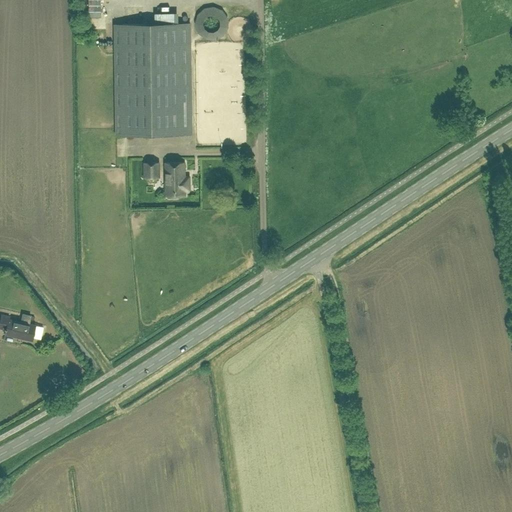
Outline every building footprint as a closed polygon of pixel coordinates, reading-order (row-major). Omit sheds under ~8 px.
[(94,5),(94,15),(101,15),(101,9),(109,9),(109,5),(94,5)] [(175,22),(175,13),(155,14),(155,23),(175,22)] [(191,134),(190,23),(114,24),(116,135),(191,134)] [(185,176),(184,161),(165,162),(165,196),(167,195),(167,198),(176,198),(176,195),(185,195),(185,190),(190,190),(189,176),(185,176)] [(159,177),(159,162),(144,162),(144,177),(159,177)] [(30,315),(22,313),(20,322),(8,319),(9,317),(1,315),(0,317),(0,327),(5,329),(4,334),(31,340),(35,325),(28,324),(30,315)] [(36,326),(36,339),(44,339),(43,326),(36,326)] [(52,340),(40,348),(44,353),(55,346),(52,340)]
